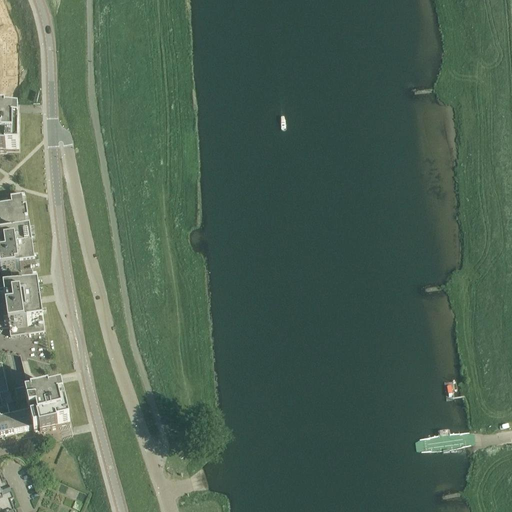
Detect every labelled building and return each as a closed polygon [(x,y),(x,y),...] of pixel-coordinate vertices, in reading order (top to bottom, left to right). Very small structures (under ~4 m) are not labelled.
[(1,0),(0,0),(0,38),(15,33),(1,0)] [(0,50),(0,99),(17,100),(17,99),(14,98),(14,93),(17,93),(17,81),(14,81),(14,76),(17,76),(17,64),(14,64),(14,58),(16,58),(16,50),(0,50)] [(0,153),(6,153),(6,152),(19,152),(19,117),(8,117),(6,117),(7,116),(0,115),(0,153)] [(0,270),(0,271),(1,278),(11,277),(13,293),(4,295),(4,298),(0,298),(0,327),(2,327),(2,331),(9,330),(9,332),(10,332),(11,339),(29,336),(45,334),(44,325),(42,310),(41,310),(41,309),(42,309),(41,304),(40,297),(39,289),(35,290),(35,288),(35,286),(34,277),(33,274),(34,273),(36,273),(31,237),(29,226),(27,227),(26,218),(28,218),(26,207),(24,207),(23,199),(25,198),(25,197),(11,199),(12,204),(0,205),(0,270)] [(0,433),(4,433),(5,437),(32,430),(33,430),(34,433),(35,433),(40,432),(50,429),(51,431),(58,429),(58,427),(60,427),(70,424),(62,391),(50,394),(50,392),(31,397),(32,398),(31,399),(26,400),(29,412),(10,416),(8,407),(3,408),(0,395),(0,394),(9,393),(2,365),(0,365),(0,433)] [(0,511),(11,511),(15,509),(8,491),(4,493),(0,482),(0,511)]
